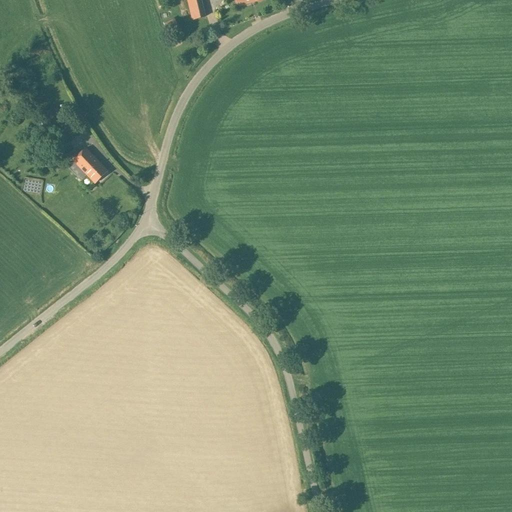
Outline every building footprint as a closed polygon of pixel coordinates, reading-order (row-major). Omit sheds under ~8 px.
[(201,0),(189,0),(194,20),(206,17),(201,0)] [(180,30),(175,19),(165,24),(170,35),(180,30)] [(194,30),(184,32),(187,42),(205,36),(202,28),(194,30)] [(95,184),(108,171),(86,148),(73,161),(95,184)] [(35,165),(42,158),(33,149),(26,156),(35,165)]
